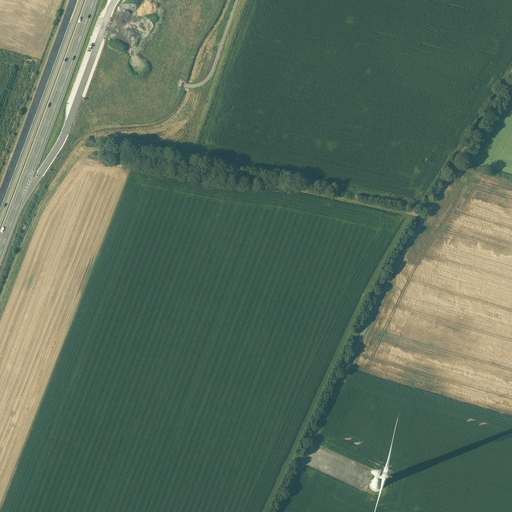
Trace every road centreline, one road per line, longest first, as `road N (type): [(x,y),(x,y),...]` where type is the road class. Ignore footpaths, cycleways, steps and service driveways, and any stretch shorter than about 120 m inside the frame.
road 1 (unclassified): [(511,71),(390,273),(278,511)]
road 2 (motorway): [(0,242),(89,0)]
road 3 (motorway): [(77,0),(0,208)]
road 4 (track): [(422,221),(302,191)]
